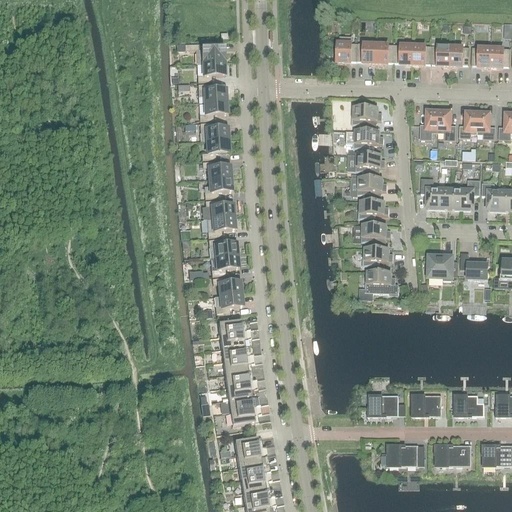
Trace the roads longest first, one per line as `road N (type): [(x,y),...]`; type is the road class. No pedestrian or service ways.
road 1 (unknown): [(0,80),(62,136),(66,244),(132,362),(147,482),(160,511)]
road 2 (residential): [(246,88),(281,437)]
road 3 (tertiary): [(263,88),(298,436)]
road 4 (residential): [(298,436),(511,436)]
road 5 (residential): [(409,230),(398,92)]
road 6 (residential): [(398,92),(263,88)]
